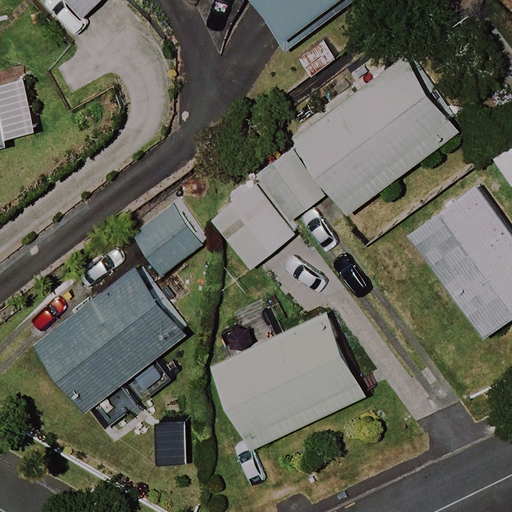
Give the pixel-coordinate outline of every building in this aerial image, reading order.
[(101,0),(69,0),(82,16),(101,0)] [(342,0),(262,0),(291,38),(342,0)] [(466,124),(410,51),(394,63),(298,138),(302,143),(213,212),(254,266),(301,230),(293,220),(337,186),(355,210),(466,124)] [(0,143),(15,140),(0,84),(0,143)] [(511,146),(496,157),(511,179),(511,146)] [(511,315),(511,221),(486,179),(452,200),(490,261),(451,285),(482,334),(511,315)] [(209,234),(176,200),(137,239),(170,273),(209,234)] [(193,329),(143,263),(42,340),(92,406),(193,329)] [(370,392),(332,310),(218,363),(256,445),(370,392)]
